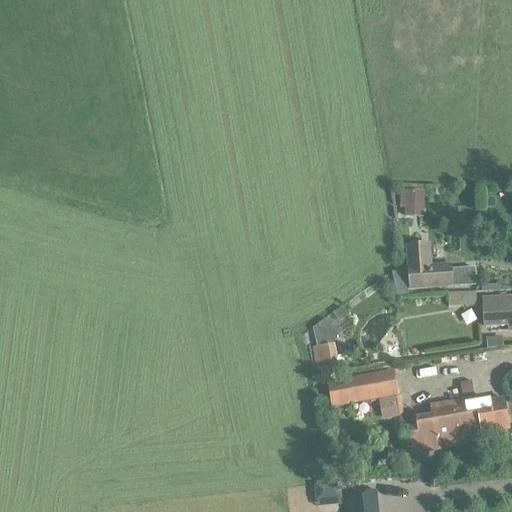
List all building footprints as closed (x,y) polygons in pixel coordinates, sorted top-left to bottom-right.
[(400,192),(399,210),(405,210),(425,211),(426,193),(406,192),(400,192)] [(473,270),(452,271),(452,265),(432,266),(431,245),(406,246),(409,291),(453,288),(453,287),(474,286),(473,270)] [(441,306),(471,307),(471,291),(442,290),(441,306)] [(511,332),(511,299),(484,301),(485,328),(509,326),(510,332),(511,332)] [(348,317),(342,308),(333,315),(339,323),(348,317)] [(317,373),(343,368),(342,359),(337,359),(335,345),(313,349),(317,373)] [(331,408),(398,396),(394,372),(328,383),(331,408)] [(464,402),(474,400),(471,383),(461,385),(464,402)] [(395,399),(382,401),(386,421),(399,419),(395,399)] [(465,406),(463,407),(465,423),(478,420),(481,436),(482,436),(483,443),(484,448),(509,444),(506,432),(509,431),(503,401),(477,405),(477,404),(465,406)] [(418,426),(401,429),(406,456),(483,443),(482,436),(481,436),(478,420),(465,423),(463,407),(433,412),(434,417),(417,420),(418,426)] [(340,485),(315,487),(317,502),(341,500),(340,485)] [(349,496),(350,511),(377,511),(375,493),(349,496)]
